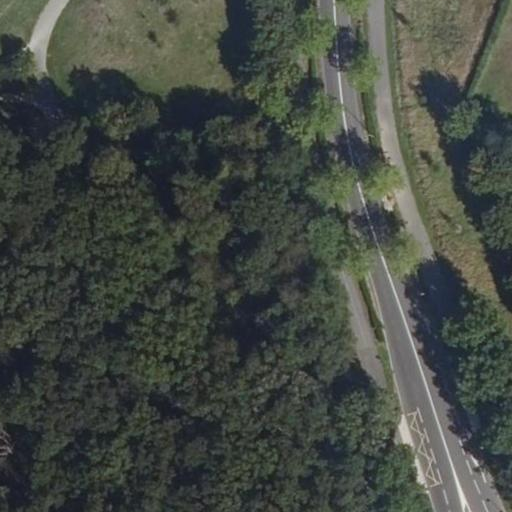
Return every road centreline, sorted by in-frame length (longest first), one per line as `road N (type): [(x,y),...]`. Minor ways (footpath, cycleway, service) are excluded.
road 1 (secondary): [(326,0),(332,117),(420,392)]
road 2 (secondary): [(484,511),(420,392)]
road 3 (secondary): [(420,392),(419,418),(447,511)]
